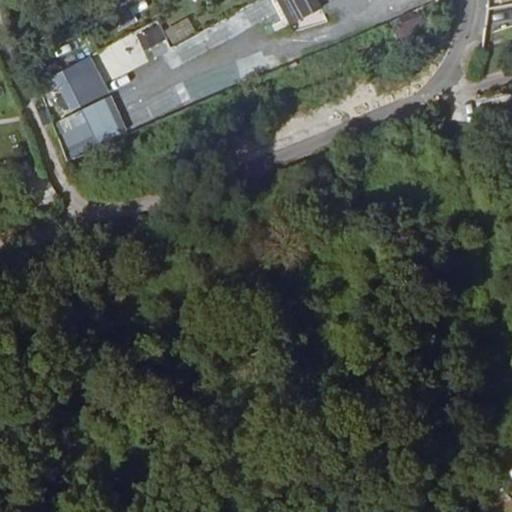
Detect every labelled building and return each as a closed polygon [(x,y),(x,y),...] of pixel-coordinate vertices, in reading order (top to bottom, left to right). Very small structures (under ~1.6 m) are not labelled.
[(320,0),(276,0),(293,27),(325,7),(320,0)] [(115,5),(121,26),(134,22),(128,2),(115,5)] [(395,66),(409,60),(408,57),(422,52),(414,31),(396,39),(399,45),(388,50),(395,66)] [(162,62),(154,41),(137,48),(145,68),(162,62)] [(136,72),(129,51),(115,57),(123,77),(136,72)] [(71,110),(110,93),(94,59),(55,77),(71,110)] [(411,65),(409,60),(395,66),(397,71),(411,65)] [(85,151),(129,131),(111,94),(68,114),(85,151)] [(244,109),(252,126),(264,121),(258,104),(244,109)]
